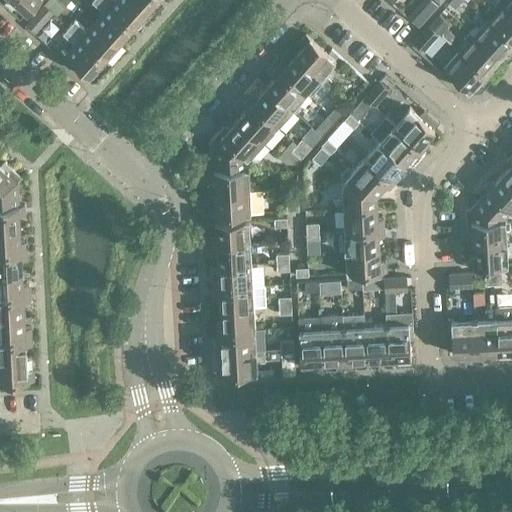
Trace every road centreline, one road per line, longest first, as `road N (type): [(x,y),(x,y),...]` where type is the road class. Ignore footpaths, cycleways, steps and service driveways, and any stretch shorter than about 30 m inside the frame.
road 1 (residential): [(469,134),(417,199),(428,380),(511,377)]
road 2 (secondary): [(511,460),(229,473)]
road 3 (secondary): [(230,506),(511,489)]
road 4 (residential): [(133,174),(301,0)]
road 5 (residential): [(321,0),(469,134)]
road 6 (residential): [(0,55),(133,174)]
road 7 (residential): [(145,303),(135,381),(146,448)]
road 8 (residential): [(186,438),(159,374),(145,303)]
road 9 (residential): [(133,174),(162,227),(145,303)]
road 10 (secondary): [(127,474),(0,498)]
